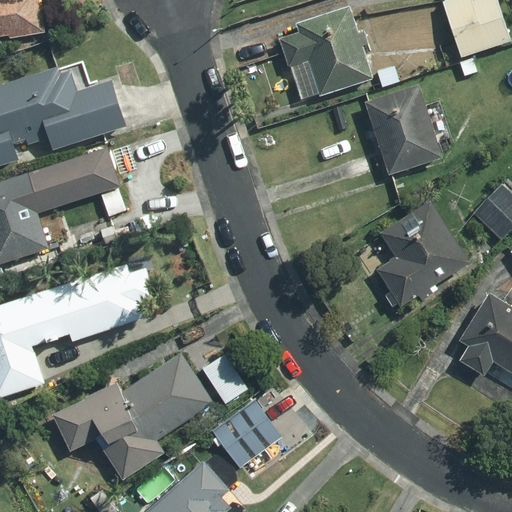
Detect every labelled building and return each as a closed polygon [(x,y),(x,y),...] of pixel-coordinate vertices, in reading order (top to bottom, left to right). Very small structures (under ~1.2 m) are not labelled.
[(0,0),(0,34),(15,32),(16,36),(48,30),(43,0),(0,0)] [(452,0),(447,2),(464,54),(511,38),(511,26),(503,0),(452,0)] [(357,5),(305,23),(307,31),(287,37),(296,64),(315,58),(327,93),(380,76),(370,43),(374,42),(371,30),(366,32),(357,5)] [(478,58),(463,62),(467,74),(482,70),(478,58)] [(0,168),(26,161),(22,146),(51,137),(55,148),(131,125),(116,77),(78,89),(73,72),(67,74),(65,66),(0,85),(0,168)] [(386,73),(389,84),(399,81),(397,70),(386,73)] [(426,85),(371,102),(394,172),(448,155),(426,85)] [(111,147),(0,182),(0,262),(53,245),(41,211),(123,184),(111,147)] [(511,233),(511,187),(508,183),(480,212),(507,239),(511,233)] [(439,200),(388,232),(402,256),(383,268),(406,304),(425,293),(429,299),(440,292),(437,286),(478,261),(439,200)] [(134,264),(4,306),(9,324),(0,327),(0,385),(3,396),(49,381),(37,345),(77,333),(79,338),(149,316),(144,301),(160,296),(151,268),(136,273),(134,264)] [(511,303),(495,293),(465,339),(474,343),(465,357),(488,372),(497,358),(511,367),(511,303)] [(148,350),(126,361),(133,375),(155,364),(148,350)] [(220,402),(189,353),(128,391),(124,383),(60,412),(77,449),(104,436),(129,477),(169,451),(161,439),(220,402)] [(253,387),(230,355),(210,369),(232,402),(253,387)] [(255,405),(223,429),(240,450),(271,426),(255,405)] [(231,511),(230,510),(237,505),(228,494),(234,489),(211,463),(155,511),(231,511)] [(101,507),(113,499),(105,489),(94,498),(101,507)] [(113,499),(101,507),(104,511),(119,511),(121,511),(113,499)]
